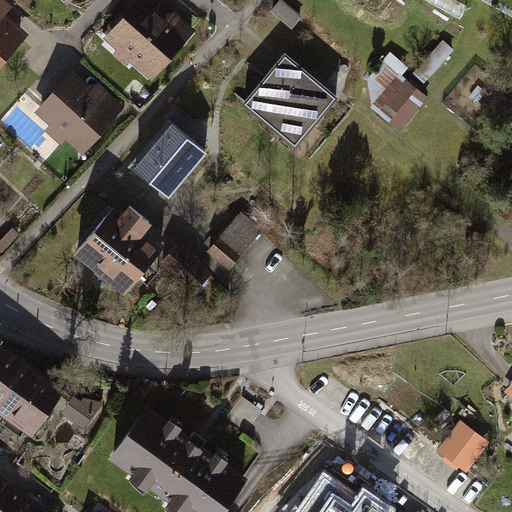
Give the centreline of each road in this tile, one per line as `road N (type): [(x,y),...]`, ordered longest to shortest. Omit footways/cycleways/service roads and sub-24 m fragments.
road 1 (primary): [(264,349),(135,355),(62,334),(0,301)]
road 2 (residential): [(264,349),(277,382),(460,511)]
road 3 (primary): [(511,297),(264,349)]
